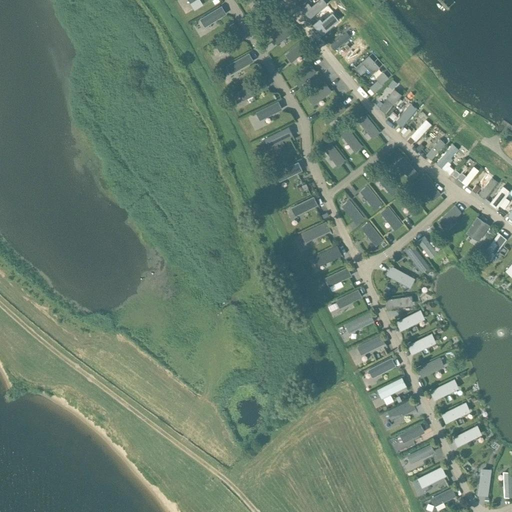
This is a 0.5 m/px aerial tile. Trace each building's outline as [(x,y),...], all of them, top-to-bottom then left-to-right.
[(325,0),(319,0),(310,8),(313,13),(327,2),(325,0)] [(273,1),(256,15),(261,22),(279,8),(273,1)] [(220,4),(199,17),(204,25),(225,12),(220,4)] [(338,10),(317,27),(322,33),(343,16),(338,10)] [(289,21),(272,35),(277,42),(295,28),(289,21)] [(236,30),(215,43),(219,50),(240,38),(236,30)] [(345,32),(331,43),(334,48),(349,37),(345,32)] [(362,34),(339,54),(345,60),(355,52),(360,57),(373,46),(362,34)] [(303,39),(285,53),(291,60),(309,46),(303,39)] [(249,51),(226,65),(231,72),(253,59),(249,51)] [(373,74),(380,67),(369,55),(355,68),(361,74),(368,68),(373,74)] [(311,63),(293,77),(298,84),(317,70),(311,63)] [(378,80),(370,87),(375,93),(383,85),(382,84),(389,77),(384,71),(376,78),(378,80)] [(264,76),(239,89),(243,97),(268,84),(264,76)] [(326,82),(308,96),(313,103),(331,89),(326,82)] [(395,86),(380,105),(386,110),(402,92),(395,86)] [(278,100),(256,111),(260,119),(282,107),(278,100)] [(340,100),(322,114),(328,121),(346,107),(340,100)] [(411,102),(396,119),(403,124),(417,107),(411,102)] [(365,113),(358,119),(372,137),(380,131),(365,113)] [(426,119),(411,134),(416,139),(431,123),(426,119)] [(289,125),(264,137),(268,145),(293,134),(289,125)] [(348,127),(341,132),(355,151),(362,145),(348,127)] [(440,137),(426,153),(431,158),(445,142),(440,137)] [(330,140),(323,146),(337,164),(344,158),(330,140)] [(453,143),(437,161),(442,166),(459,148),(453,143)] [(404,155),(397,160),(411,178),(418,173),(404,155)] [(298,160),(276,170),(280,179),(302,168),(298,160)] [(461,179),(467,184),(477,172),(465,162),(459,169),(465,174),(461,179)] [(385,170),(378,175),(392,194),(399,188),(385,170)] [(483,188),(479,193),(485,198),(498,182),(486,172),(479,180),(484,183),(481,186),(483,188)] [(426,175),(419,180),(433,198),(440,193),(426,175)] [(367,184),(360,189),(374,208),(381,202),(367,184)] [(502,184),(491,199),(497,205),(499,202),(504,205),(509,199),(505,196),(510,190),(502,184)] [(406,191),(399,196),(413,214),(421,209),(406,191)] [(314,194),(291,206),(295,214),(318,202),(314,194)] [(349,199),(342,204),(356,222),(363,217),(349,199)] [(455,204),(439,219),(444,225),(462,210),(455,204)] [(388,205),(381,210),(395,229),(402,223),(388,205)] [(477,215),(467,231),(479,239),(489,224),(477,215)] [(326,220),(301,232),(305,241),(330,228),(326,220)] [(369,221),(362,226),(376,244),(383,239),(369,221)] [(499,232),(483,253),(491,258),(507,237),(499,232)] [(424,235),(418,240),(431,256),(437,251),(424,235)] [(413,243),(405,249),(422,271),(430,265),(413,243)] [(337,244),(313,255),(318,264),(341,252),(337,244)] [(391,264),(387,272),(410,284),(415,276),(391,264)] [(347,266),(325,276),(329,285),(352,274),(351,273),(347,266)] [(358,288),(336,299),(340,307),(362,296),(358,288)] [(411,295),(385,298),(387,308),(412,305),(411,295)] [(421,308),(396,320),(401,329),(425,317),(421,308)] [(369,311),(345,323),(349,332),(373,320),(369,311)] [(432,332),(408,344),(412,352),(436,340),(432,332)] [(381,333),(357,345),(361,354),(385,342),(381,333)] [(392,356),(368,368),(373,377),(396,364),(392,356)] [(441,356),(417,367),(422,375),(445,364),(441,356)] [(402,376),(377,389),(382,397),(406,385),(402,376)] [(454,377),(431,390),(435,398),(459,385),(454,377)] [(411,398),(387,410),(392,420),(416,407),(411,398)] [(466,401),(442,413),(446,421),(470,409),(466,401)] [(421,422),(399,433),(404,441),(425,430),(421,422)] [(478,424),(453,436),(458,444),(482,432),(478,424)] [(431,443),(407,455),(411,462),(435,451),(431,443)] [(442,464),(418,477),(422,485),(446,473),(442,464)] [(482,466),(478,493),(489,494),(492,468),(482,466)] [(452,486),(431,497),(435,505),(456,494),(452,486)]
